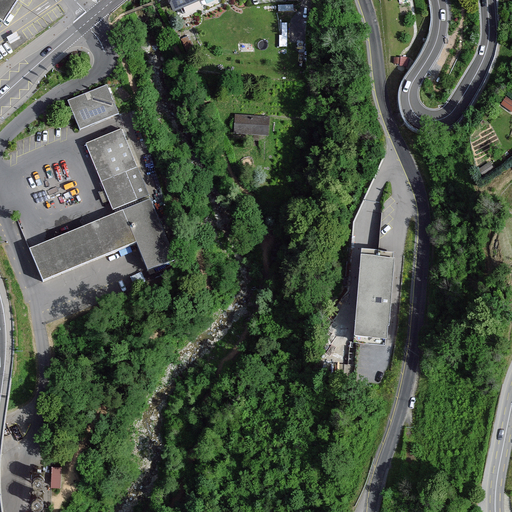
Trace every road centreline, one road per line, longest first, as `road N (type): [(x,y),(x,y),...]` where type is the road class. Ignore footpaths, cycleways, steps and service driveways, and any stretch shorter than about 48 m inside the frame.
road 1 (tertiary): [(363,0),(383,106),(425,229),(409,373),(371,511)]
road 2 (secondary): [(438,0),(437,39),(408,95),(416,116),(431,121),(455,107),(482,62),(487,0)]
road 3 (secondary): [(0,98),(92,16)]
